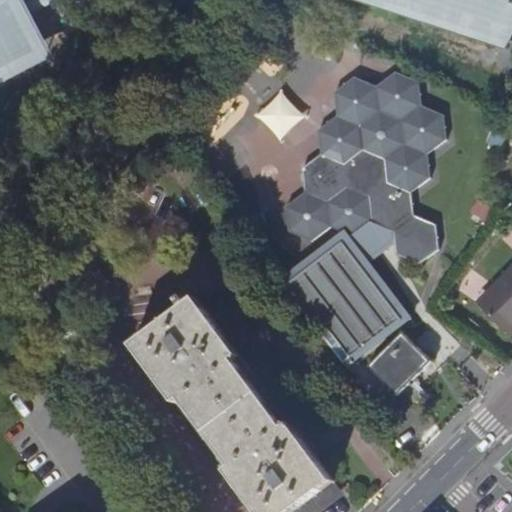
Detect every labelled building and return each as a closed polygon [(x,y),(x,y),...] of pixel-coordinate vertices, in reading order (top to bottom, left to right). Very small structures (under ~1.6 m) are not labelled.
[(37,0),(28,5),(33,14),(59,0),(61,0),(66,7),(78,0),(37,0)] [(511,0),(355,0),(368,5),(367,8),(388,15),(389,11),(489,44),(487,47),(508,54),(511,42),(511,0)] [(0,70),(35,51),(13,9),(11,6),(0,11),(0,70)] [(288,207),(290,234),(313,243),(331,229),(352,237),(355,238),(374,224),(395,233),(396,240),(398,256),(423,265),(441,251),(438,225),(417,217),(414,194),(433,180),(431,154),(450,140),(447,114),(425,106),(423,82),(399,72),(379,87),(356,78),(337,93),(339,116),(319,130),(322,155),(303,169),(307,193),(288,207)] [(511,122),(501,118),(491,143),(502,147),(511,122)] [(355,238),(352,237),(288,286),(346,363),(404,319),(362,265),(386,247),(396,240),(395,233),(374,224),(355,238)] [(511,277),(482,307),(511,336),(511,335),(511,277)] [(219,324),(199,298),(195,301),(189,293),(181,299),(186,308),(134,348),(257,511),(300,511),(339,483),(316,453),(219,324)] [(372,368),(376,372),(397,393),(401,396),(434,363),(428,357),(405,335),(372,368)]
